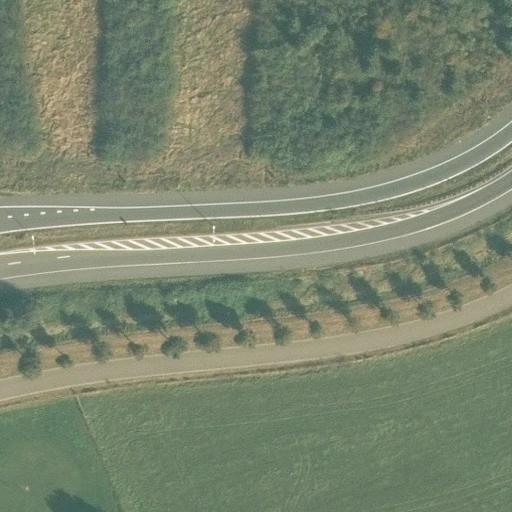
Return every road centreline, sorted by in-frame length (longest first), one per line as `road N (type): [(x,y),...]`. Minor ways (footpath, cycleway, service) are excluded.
road 1 (motorway): [(511,133),(452,172),(348,202),(0,225)]
road 2 (motorway): [(0,271),(358,243),(432,224),(511,184)]
road 3 (unclassified): [(0,394),(334,350),(471,317),(511,297)]
